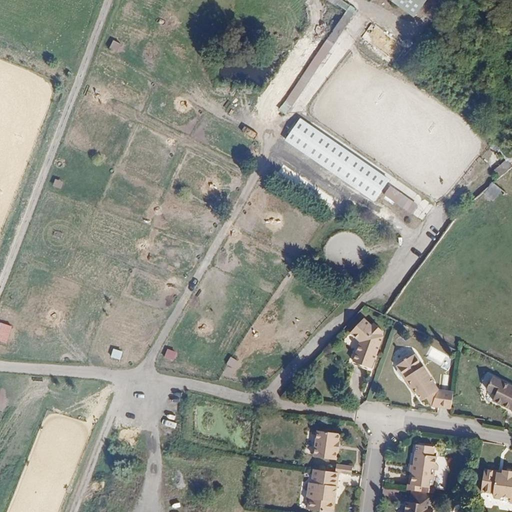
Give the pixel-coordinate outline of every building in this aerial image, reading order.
[(429,0),(387,0),(415,20),(429,0)] [(362,37),(390,53),(398,39),(370,24),(362,37)] [(331,28),(281,111),(289,116),(339,32),(331,28)] [(118,52),(122,44),(114,40),(109,48),(118,52)] [(292,120),(286,129),(412,212),(418,203),(292,120)] [(507,174),(511,164),(503,160),(498,170),(507,174)] [(62,189),(63,180),(53,179),(53,189),(62,189)] [(493,182),(484,193),(494,201),(503,190),(493,182)] [(371,368),(383,337),(381,334),(383,331),(375,323),(372,326),(364,319),(351,332),(361,342),(354,362),(371,368)] [(0,339),(8,342),(13,326),(0,322),(0,339)] [(167,348),(164,357),(173,361),(177,352),(167,348)] [(113,349),(111,358),(121,360),(123,351),(113,349)] [(423,400),(433,380),(415,355),(396,367),(397,369),(397,373),(400,378),(403,378),(411,390),(414,389),(417,394),(423,402),(423,400)] [(230,357),(226,364),(234,368),(238,360),(230,357)] [(511,386),(493,377),(487,390),(497,395),(494,401),(511,409),(511,386)] [(452,409),(454,393),(440,390),(433,380),(423,400),(427,398),(433,406),(452,409)] [(338,441),(340,432),(315,429),(311,455),(336,459),(337,450),(338,450),(340,441),(338,441)] [(432,486),(434,470),(435,465),(436,456),(433,456),(434,447),(421,445),(420,454),(415,453),(414,464),(412,472),(411,485),(408,484),(407,490),(411,490),(434,494),(435,487),(432,486)] [(351,474),(352,466),(336,463),(335,471),(339,472),(351,474)] [(334,509),(339,472),(335,471),(314,468),(312,481),(309,481),(307,497),(309,497),(308,508),(330,511),(334,509)] [(511,471),(505,470),(505,472),(504,474),(497,473),(496,470),(488,469),(485,471),(482,492),(495,493),(495,495),(495,498),(500,498),(501,496),(511,497),(511,499),(511,471)] [(428,509),(428,506),(432,506),(434,494),(411,490),(410,502),(406,501),(404,511),(433,511),(434,510),(428,509)] [(205,511),(207,502),(158,493),(154,511),(205,511)]
